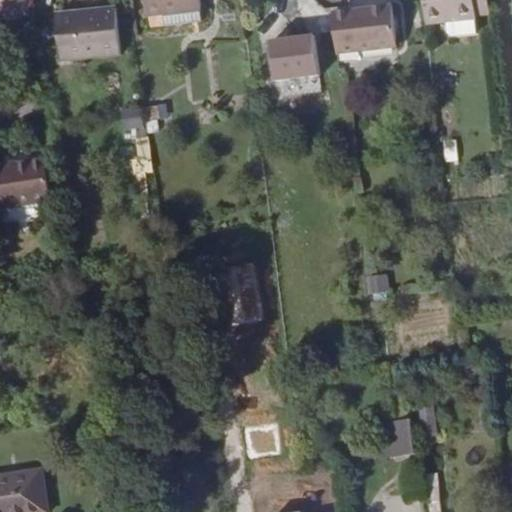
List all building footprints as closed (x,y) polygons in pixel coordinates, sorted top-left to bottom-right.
[(0,0),(0,19),(25,16),(23,0),(0,0)] [(193,20),(192,0),(156,3),(158,22),(193,20)] [(454,20),(451,0),(422,0),(425,23),(454,20)] [(471,0),(451,0),(454,20),(473,17),(471,0)] [(471,0),(473,17),(484,16),(482,0),(471,0)] [(90,10),(81,12),(82,23),(94,21),(117,18),(116,3),(89,8),(90,10)] [(332,13),(333,21),(337,52),(396,46),(392,6),(332,13)] [(57,16),(58,26),(82,23),(81,12),(57,16)] [(122,50),(117,18),(94,21),(100,53),(122,50)] [(82,23),(58,26),(62,59),(100,53),(94,21),(82,23)] [(277,82),(302,80),(315,79),(311,40),(267,44),(272,83),(277,82)] [(302,80),(277,82),(279,97),(302,95),(302,80)] [(121,110),(124,130),(141,127),(137,107),(121,110)] [(0,209),(35,204),(27,161),(1,165),(2,167),(0,167),(0,209)] [(373,298),(392,290),(383,271),(364,280),(373,298)] [(436,438),(431,401),(415,403),(419,440),(436,438)] [(396,461),(416,459),(411,419),(395,421),(391,421),(396,461)] [(391,421),(386,422),(391,461),(396,461),(391,421)] [(0,511),(43,511),(50,511),(43,469),(0,475),(0,511)] [(438,508),(437,473),(427,473),(428,508),(438,508)]
